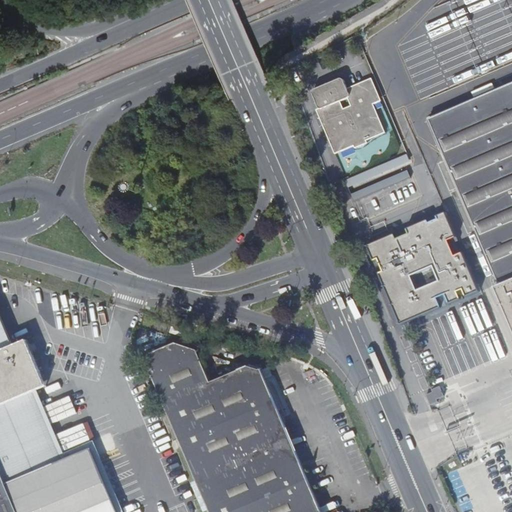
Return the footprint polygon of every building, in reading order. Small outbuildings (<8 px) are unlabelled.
[(374,105),(382,101),(372,79),(348,89),(344,80),(342,79),(314,89),(313,91),(312,92),(318,108),(320,109),(322,109),(324,115),(319,117),(334,154),(353,146),(354,149),(367,144),(366,141),(385,133),(374,105)] [(511,87),(430,122),(500,288),(495,291),(511,331),(511,87)] [(407,155),(345,181),(348,188),(411,162),(407,155)] [(408,171),(351,195),(355,202),(411,178),(408,171)] [(464,255),(460,256),(455,245),(459,243),(447,214),(420,225),(413,228),(385,240),(380,242),(366,247),(375,270),(380,268),(382,273),(377,275),(380,281),(383,290),(388,300),(391,308),(395,319),(399,328),(415,321),(413,318),(421,315),(422,318),(449,307),(447,302),(452,299),(454,305),(463,302),(461,297),(464,295),(466,300),(469,299),(480,294),(467,261),(464,255)] [(460,305),(472,332),(494,322),(483,295),(460,305)] [(0,320),(0,353),(13,347),(0,320)] [(13,347),(0,353),(0,469),(18,511),(120,511),(93,442),(63,455),(38,392),(51,387),(31,340),(13,347)] [(145,358),(210,511),(320,511),(266,384),(260,371),(249,367),(212,383),(199,351),(177,344),(145,358)] [(440,387),(432,390),(433,393),(427,396),(431,406),(438,403),(437,401),(445,397),(440,387)] [(0,511),(18,511),(0,469),(0,511)]
